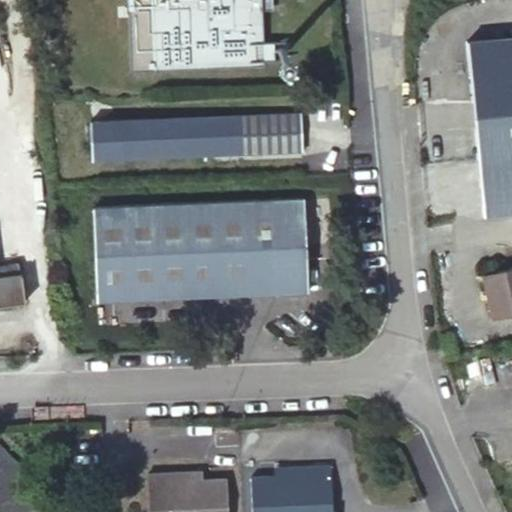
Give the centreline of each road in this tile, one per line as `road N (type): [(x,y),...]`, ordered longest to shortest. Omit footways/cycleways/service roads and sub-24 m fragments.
road 1 (unclassified): [(0,389),(389,370)]
road 2 (unclassified): [(369,0),(389,370)]
road 3 (unclassified): [(389,370),(457,511)]
